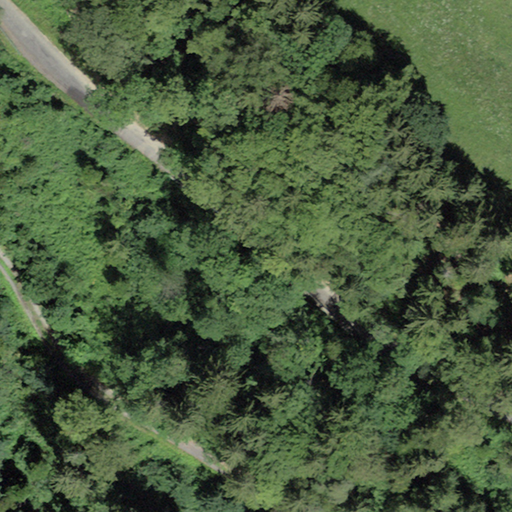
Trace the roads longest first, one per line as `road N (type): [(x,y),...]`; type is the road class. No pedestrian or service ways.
road 1 (unclassified): [(511,412),(363,328),(101,106),(0,5)]
road 2 (track): [(292,511),(70,374),(0,261)]
